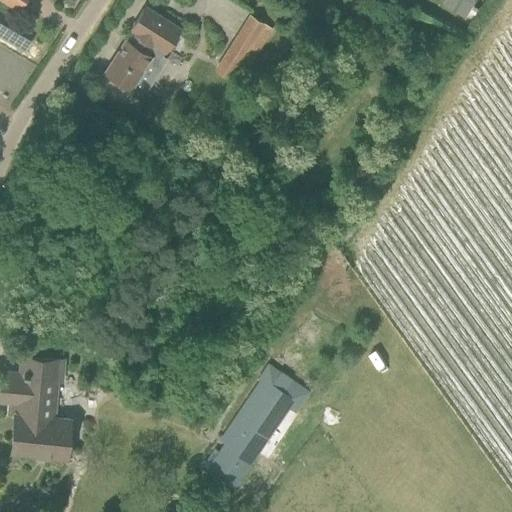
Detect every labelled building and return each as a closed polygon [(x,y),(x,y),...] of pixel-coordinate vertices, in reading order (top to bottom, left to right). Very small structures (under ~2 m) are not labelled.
[(22,0),(4,0),(17,8),(22,0)] [(466,17),(477,0),(443,0),(442,2),(466,17)] [(166,54),(181,31),(145,8),(132,28),(138,32),(131,44),(126,41),(106,72),(132,89),(152,57),(147,54),(153,45),(166,54)] [(231,80),(252,46),(237,38),(230,49),(234,51),(220,73),(231,80)] [(2,372),(0,388),(0,390),(0,400),(8,401),(7,414),(15,415),(12,444),(49,447),(48,455),(66,457),(69,419),(53,417),(56,380),(61,381),(63,360),(22,356),(20,373),(2,372)] [(233,487),(281,416),(288,406),(296,411),(308,392),(271,367),(221,440),(226,443),(208,470),(233,487)]
